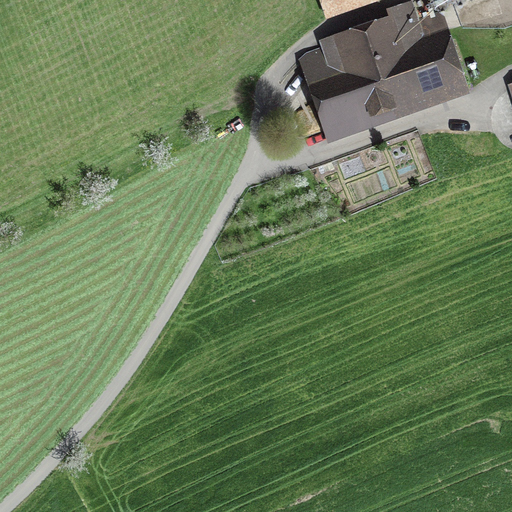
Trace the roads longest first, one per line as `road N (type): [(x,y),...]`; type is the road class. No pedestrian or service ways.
road 1 (residential): [(0,511),(121,379),(243,176)]
road 2 (residential): [(243,176),(470,103),(511,73)]
road 3 (residential): [(395,0),(315,34),(281,64),(243,176)]
